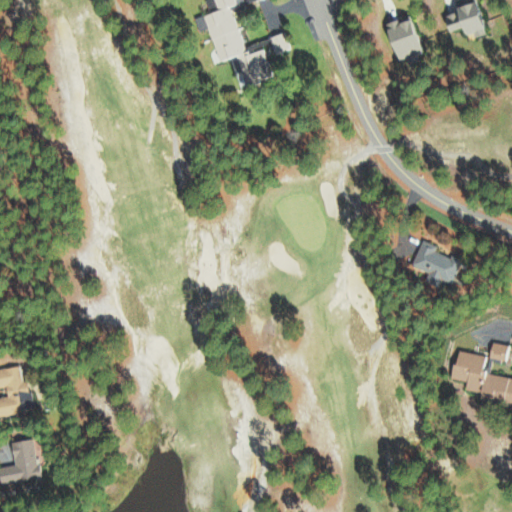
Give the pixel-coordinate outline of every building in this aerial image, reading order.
[(216,60),(234,55),(242,79),(270,71),(263,47),(244,53),(231,9),(243,5),(241,0),(211,0),(214,10),(202,14),(216,60)] [(460,34),(470,30),(472,36),(483,32),(470,0),(462,0),(450,5),(452,10),(439,15),(446,31),(457,26),(460,34)] [(404,56),(407,63),(417,59),(414,53),(423,49),(406,12),(379,25),(396,60),(404,56)] [(268,36),(274,53),(289,47),(282,31),(268,36)] [(449,283),(458,261),(433,251),(435,245),(420,239),(410,264),(426,271),(422,281),(435,286),(438,279),(449,283)] [(508,344),(489,341),(487,357),(506,360),(508,344)] [(511,377),(479,371),(482,355),(454,349),(449,378),(464,381),(463,389),(478,392),(476,401),(511,408),(511,411),(511,377)] [(0,396),(0,414),(30,410),(26,381),(19,382),(17,365),(0,367),(0,386),(3,386),(5,396),(0,396)] [(0,483),(38,477),(31,438),(8,442),(12,464),(0,466),(0,483)]
